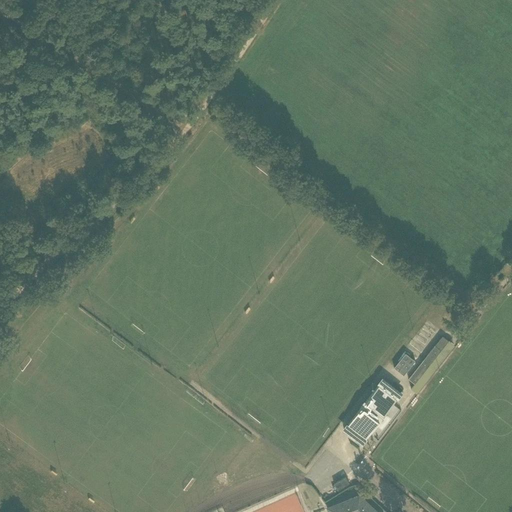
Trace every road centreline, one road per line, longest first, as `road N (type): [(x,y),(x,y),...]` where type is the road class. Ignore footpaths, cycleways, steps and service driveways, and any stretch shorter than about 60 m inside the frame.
road 1 (track): [(0,314),(139,189),(189,129)]
road 2 (track): [(189,129),(0,6)]
road 3 (track): [(189,129),(277,0)]
